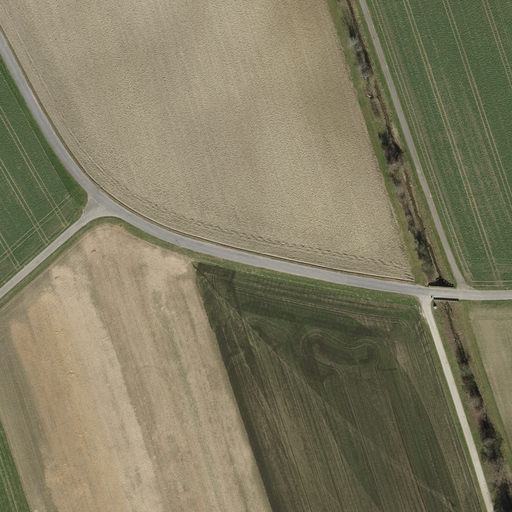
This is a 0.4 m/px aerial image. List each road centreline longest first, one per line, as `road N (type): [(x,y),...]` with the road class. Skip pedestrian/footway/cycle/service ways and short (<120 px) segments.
road 1 (unclassified): [(0,42),(69,162),(105,206),(150,232),(358,283),(467,297),(511,294)]
road 2 (track): [(425,293),(492,511)]
road 3 (track): [(0,296),(105,206)]
